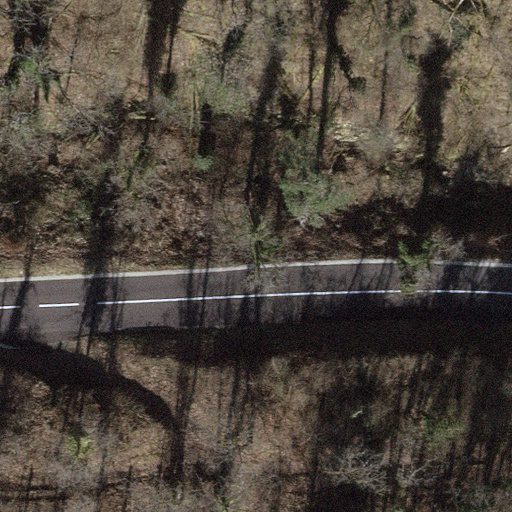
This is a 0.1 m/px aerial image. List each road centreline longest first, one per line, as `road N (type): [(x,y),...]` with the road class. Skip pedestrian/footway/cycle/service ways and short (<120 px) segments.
road 1 (tertiary): [(511,311),(0,310)]
road 2 (track): [(252,511),(256,473),(190,393),(0,317)]
